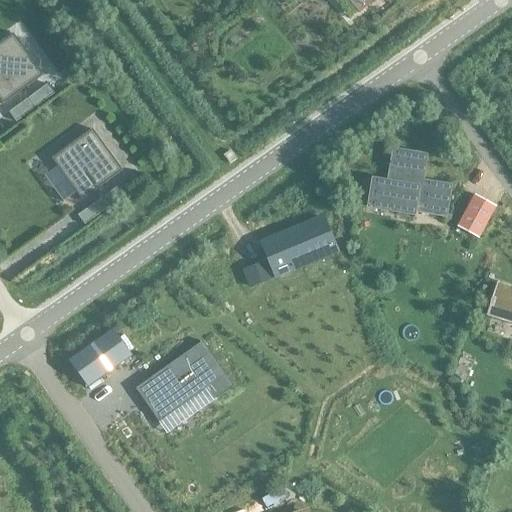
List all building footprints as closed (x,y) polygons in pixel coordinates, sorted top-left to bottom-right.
[(347,0),(359,14),(375,0),(347,0)] [(0,98),(3,103),(2,104),(3,105),(44,75),(43,74),(42,75),(14,36),(15,35),(14,34),(0,44),(0,98)] [(48,85),(9,113),(16,122),(55,94),(48,85)] [(59,167),(45,177),(64,202),(78,192),(82,199),(81,200),(82,201),(123,171),(122,170),(121,171),(93,132),(94,131),(93,130),(52,160),(53,161),(54,160),(59,167)] [(451,186),(423,182),(427,156),(394,150),(389,182),(373,180),(369,205),(398,209),(397,213),(415,216),(415,212),(446,217),(451,186)] [(117,188),(78,216),(85,225),(124,197),(117,188)] [(475,196),(457,227),(478,239),(496,207),(475,196)] [(277,277),(337,252),(323,219),(263,244),(277,277)] [(264,264),(245,273),(253,290),(271,281),(264,264)] [(491,307),(488,316),(511,323),(511,288),(498,284),(493,300),(492,299),(490,307),(491,307)] [(66,356),(84,383),(129,351),(110,325),(66,356)] [(199,336),(132,384),(155,417),(204,383),(212,394),(230,381),(199,336)]
